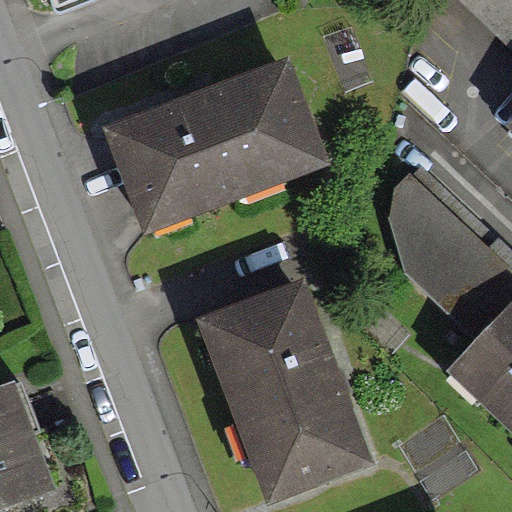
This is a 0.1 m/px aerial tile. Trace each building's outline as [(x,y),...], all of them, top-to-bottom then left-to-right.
[(88,0),(54,0),(59,11),(88,0)] [(105,139),(146,245),(331,175),(290,68),(105,139)] [(511,112),(487,141),(511,163),(511,112)] [(436,375),(511,443),(511,308),(510,306),(511,303),(511,277),(399,177),(373,206),(400,274),(470,336),(436,375)] [(276,511),(375,475),(304,289),(199,328),(268,511),(276,511)] [(0,503),(60,483),(22,373),(0,380),(0,503)]
